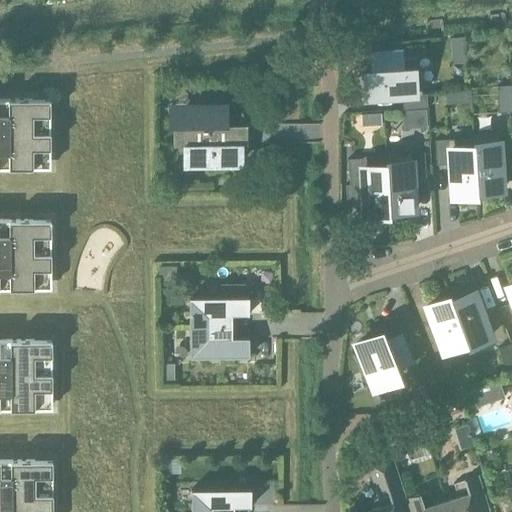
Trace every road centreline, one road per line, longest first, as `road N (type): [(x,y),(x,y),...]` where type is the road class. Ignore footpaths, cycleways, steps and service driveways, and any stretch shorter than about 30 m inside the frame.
road 1 (residential): [(331,287),(331,97),(320,56)]
road 2 (residential): [(333,511),(331,287)]
road 3 (residential): [(331,287),(511,223)]
